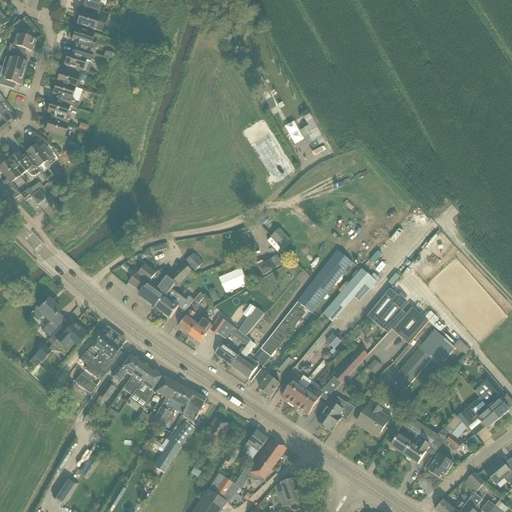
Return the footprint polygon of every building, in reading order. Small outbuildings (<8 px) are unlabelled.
[(100,5),(101,0),(82,0),(86,1),(83,8),(100,13),(100,12),(102,5),(100,5)] [(80,12),(76,25),(86,28),(95,31),(98,22),(105,25),(105,24),(107,24),(110,14),(100,12),(100,13),(83,8),(82,13),(80,12)] [(1,13),(0,13),(0,36),(8,31),(4,26),(8,22),(1,13)] [(77,43),(75,49),(95,55),(98,46),(91,44),(94,35),(75,29),(71,41),(77,43)] [(8,50),(24,55),(26,50),(31,51),(35,40),(16,34),(12,45),(10,44),(8,50)] [(68,53),(64,65),(83,71),(83,72),(88,73),(91,64),(92,64),(95,55),(75,49),(73,55),(68,53)] [(3,67),(24,74),(28,63),(22,61),(24,55),(8,50),(6,57),(3,67)] [(60,71),(56,83),(75,89),(77,89),(79,86),(79,84),(84,85),(87,77),(88,73),(83,72),(83,71),(64,65),(67,67),(65,72),(60,71)] [(20,86),(24,74),(3,67),(0,66),(0,85),(13,90),(15,84),(20,86)] [(75,89),(56,83),(52,95),(58,97),(56,102),(51,101),(72,107),(74,101),(71,100),(75,89)] [(267,112),(276,107),(271,99),(262,104),(267,112)] [(12,111),(5,101),(0,104),(0,105),(7,115),(12,111)] [(49,120),(66,126),(69,119),(66,118),(69,107),(72,108),(72,107),(51,101),(47,113),(52,115),(50,120),(49,120)] [(318,146),(324,143),(309,116),(304,119),(308,127),(300,131),(307,145),(315,140),(318,146)] [(68,126),(66,126),(49,120),(45,132),(50,134),(48,140),(64,145),(67,138),(64,138),(68,126)] [(36,145),(27,151),(39,167),(44,163),(47,160),(49,163),(55,159),(50,154),(45,146),(39,150),(36,145)] [(18,153),(12,158),(23,174),(27,171),(29,175),(30,175),(30,176),(31,176),(32,177),(33,177),(34,177),(35,176),(40,173),(37,168),(39,167),(27,151),(25,153),(26,154),(22,158),(18,153)] [(20,195),(11,183),(23,174),(12,158),(0,166),(0,171),(6,180),(2,183),(15,200),(20,195)] [(24,200),(32,194),(33,194),(30,190),(29,189),(20,195),(24,200)] [(46,199),(39,190),(31,196),(37,205),(46,199)] [(349,212),(342,222),(336,217),(329,225),(345,238),(359,220),(349,212)] [(281,230),(272,238),(283,250),(292,242),(281,230)] [(242,235),(246,244),(251,252),(256,249),(252,241),(248,232),(242,235)] [(298,303),(301,305),(313,314),(353,263),(339,252),(314,282),(310,288),(298,303)] [(204,263),(194,253),(185,262),(194,272),(204,263)] [(271,262),(259,269),(264,278),(276,271),(271,262)] [(171,277),(179,285),(192,272),(184,264),(171,277)] [(167,277),(165,281),(156,274),(156,273),(145,265),(138,275),(136,273),(129,283),(142,293),(139,296),(156,308),(174,283),(167,277)] [(340,295),(340,294),(334,301),(323,314),(334,323),(355,299),(360,303),(381,278),(373,272),(370,276),(362,269),(340,295)] [(176,284),(174,283),(156,308),(170,319),(179,307),(172,301),(177,294),(172,289),(176,284)] [(390,289),(367,317),(388,334),(392,330),(406,314),(403,311),(402,310),(403,308),(404,301),(401,298),(399,297),(390,289)] [(199,304),(203,299),(199,295),(195,300),(199,304)] [(189,297),(181,308),(186,312),(194,300),(189,297)] [(40,303),(34,310),(35,310),(36,311),(42,316),(41,316),(42,317),(43,318),(49,323),(42,331),(50,338),(59,328),(59,327),(52,321),(61,311),(60,311),(49,301),(49,300),(48,300),(43,306),(40,303)] [(272,336),(262,350),(271,357),(305,314),(304,313),(304,314),(298,309),(299,309),(301,305),(298,303),(287,317),(272,336)] [(406,314),(392,330),(408,344),(428,323),(412,308),(406,314)] [(179,328),(189,336),(200,321),(194,316),(195,314),(191,311),(186,317),(179,328)] [(439,331),(447,322),(439,315),(432,324),(439,331)] [(216,326),(212,331),(212,332),(218,336),(219,335),(226,339),(230,334),(234,328),(222,319),(220,317),(214,324),(216,326)] [(190,336),(189,337),(194,341),(195,340),(200,344),(211,329),(213,327),(208,322),(204,320),(202,318),(200,321),(189,336),(190,336)] [(60,337),(52,346),(59,352),(64,346),(69,351),(74,345),(76,346),(78,344),(80,346),(85,340),(83,338),(87,334),(75,323),(68,331),(67,330),(60,337)] [(244,325),(239,332),(241,333),(246,337),(252,331),(244,325)] [(234,328),(230,334),(247,347),(251,342),(251,341),(246,337),(241,333),(239,332),(234,328)] [(419,349),(416,352),(429,363),(432,360),(440,367),(456,349),(448,342),(435,330),(419,349)] [(91,345),(79,360),(87,367),(75,383),(91,395),(125,349),(103,332),(92,346),(91,345)] [(334,349),(340,341),(332,334),(325,342),(334,349)] [(247,347),(245,349),(240,355),(232,367),(249,379),(257,368),(245,359),(255,345),(251,342),(247,347)] [(215,354),(232,367),(240,355),(223,343),(221,346),(215,354)] [(41,363),(51,352),(44,346),(43,346),(43,347),(40,350),(34,357),(41,363)] [(466,347),(462,352),(466,356),(470,351),(466,347)] [(334,377),(342,384),(368,355),(361,349),(334,377)] [(256,357),(255,358),(260,362),(266,354),(262,350),(256,357)] [(405,390),(429,363),(416,352),(393,380),(405,390)] [(260,362),(259,363),(261,365),(263,367),(263,366),(271,357),(266,354),(260,362)] [(114,379),(119,382),(126,373),(131,376),(141,362),(131,355),(114,379)] [(277,367),(283,372),(292,361),(286,357),(278,367),(277,367)] [(367,368),(374,374),(382,366),(375,359),(367,368)] [(152,369),(141,362),(131,376),(133,378),(128,384),(132,387),(137,390),(152,369)] [(137,390),(139,388),(145,393),(148,388),(149,389),(148,391),(151,392),(162,376),(152,369),(137,390)] [(275,379),(273,377),(270,374),(269,376),(259,388),(270,398),(271,397),(280,385),(274,380),(275,379)] [(286,401),(295,407),(306,390),(312,382),(306,378),(302,379),(297,376),(284,395),(288,398),(286,401)] [(155,418),(159,421),(170,400),(177,385),(163,378),(156,393),(165,398),(155,418)] [(489,409),(498,420),(509,411),(501,401),(505,397),(495,385),(491,380),(487,384),(491,389),(489,390),(493,396),(484,403),(489,409)] [(108,384),(99,397),(106,402),(115,389),(108,384)] [(170,400),(159,421),(164,424),(173,409),(181,414),(184,407),(191,393),(177,385),(170,400)] [(315,396),(306,390),(295,407),(308,416),(323,394),(319,390),(315,396)] [(184,407),(181,414),(182,414),(183,418),(187,420),(186,423),(185,422),(170,441),(169,442),(167,440),(150,466),(163,474),(164,472),(180,448),(194,429),(195,430),(204,419),(203,418),(203,419),(198,415),(206,400),(205,400),(191,393),(184,407)] [(335,410),(329,406),(318,423),(320,424),(321,427),(324,429),(327,429),(329,431),(330,430),(333,432),(342,418),(346,421),(355,409),(347,403),(343,410),(338,407),(335,410)] [(370,404),(359,421),(366,426),(364,429),(362,428),(378,438),(391,418),(390,417),(391,418),(388,422),(379,416),(383,410),(373,404),(372,405),(370,404)] [(487,429),(498,420),(489,409),(478,418),(487,429)] [(460,424),(451,436),(455,438),(466,427),(467,429),(475,422),(465,411),(457,417),(462,423),(460,424)] [(142,413),(136,422),(135,424),(141,428),(148,416),(142,413)] [(221,443),(225,435),(230,426),(215,419),(210,428),(206,435),(221,443)] [(391,447),(405,456),(419,435),(400,423),(399,424),(399,423),(393,432),(399,436),(391,447)] [(258,451),(262,447),(268,439),(257,430),(241,451),(246,454),(251,446),(258,451)] [(434,455),(446,441),(451,436),(443,430),(432,444),(419,435),(405,456),(418,465),(427,451),(434,455)] [(463,445),(455,438),(451,436),(446,441),(458,451),(463,445)] [(152,440),(149,445),(157,450),(160,445),(152,440)] [(247,466),(244,471),(248,474),(256,479),(258,476),(264,480),(265,479),(268,475),(280,458),(286,449),(272,440),(267,448),(260,457),(256,462),(251,469),(250,469),(247,466)] [(233,448),(225,462),(231,466),(239,452),(233,448)] [(109,456),(99,449),(95,455),(105,462),(109,456)] [(437,477),(439,479),(444,472),(446,474),(445,475),(446,475),(454,464),(439,454),(438,457),(434,455),(426,466),(430,469),(428,471),(431,473),(430,474),(436,478),(437,477)] [(501,460),(486,473),(492,481),(496,486),(504,479),(509,484),(511,481),(511,471),(511,472),(501,460)] [(468,479),(475,487),(478,490),(484,485),(475,474),(468,479)] [(220,511),(226,504),(228,505),(239,488),(218,475),(210,488),(215,492),(213,495),(207,491),(192,511),(220,511)] [(67,476),(52,498),(64,506),(79,485),(67,476)] [(196,484),(201,488),(205,483),(199,479),(196,484)] [(287,506),(291,505),(300,501),(293,479),(280,484),(287,506)] [(475,493),(459,511),(474,511),(483,500),(475,493)] [(436,511),(458,511),(464,504),(461,501),(455,509),(444,500),(435,511),(436,511)] [(482,511),(490,511),(495,506),(489,501),(481,511),(482,511)]
